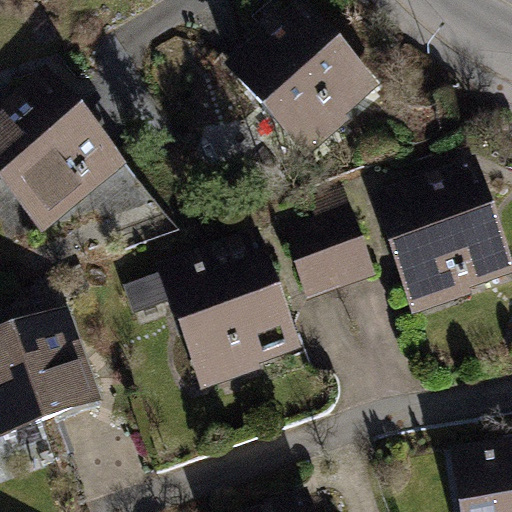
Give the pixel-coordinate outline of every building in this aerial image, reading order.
[(257,37),(221,69),(306,165),(353,124),(349,120),(382,90),(301,0),(299,0),(281,16),(277,12),(253,33),(257,37)] [(45,70),(0,106),(0,187),(39,236),(125,166),(45,70)] [(511,265),(475,161),(371,197),(413,318),(473,297),(470,293),(511,278),(511,265)] [(376,279),(343,185),(306,198),(314,220),(282,231),(308,303),(376,279)] [(258,231),(156,267),(201,394),(261,373),(259,368),(302,353),(258,231)] [(70,307),(0,331),(0,444),(106,407),(70,307)] [(511,511),(511,442),(450,452),(459,511),(511,511)] [(313,511),(306,492),(251,511),(313,511)]
